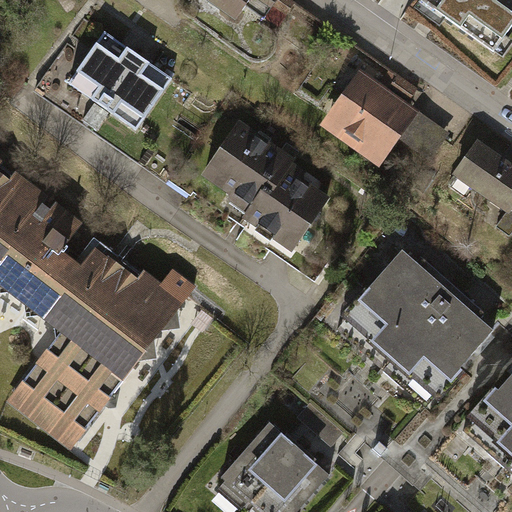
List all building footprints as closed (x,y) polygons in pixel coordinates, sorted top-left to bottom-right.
[(249,0),(197,0),(233,24),(249,0)] [(511,46),(511,1),(510,0),(431,0),(424,11),(502,62),(511,46)] [(173,80),(106,35),(74,82),(141,127),(173,80)] [(418,111),(356,70),(321,124),(382,164),(418,111)] [(335,186),(242,121),(202,179),(294,243),(335,186)] [(511,166),(479,144),(452,182),(511,222),(511,166)] [(79,222),(0,160),(0,285),(19,300),(59,249),(79,222)] [(59,249),(19,300),(61,332),(8,400),(68,446),(180,303),(94,236),(74,261),(59,249)] [(491,325),(398,251),(340,324),(433,398),(491,325)] [(511,376),(467,427),(511,467),(511,376)] [(299,511),(332,477),(272,423),(221,480),(256,511),(299,511)]
